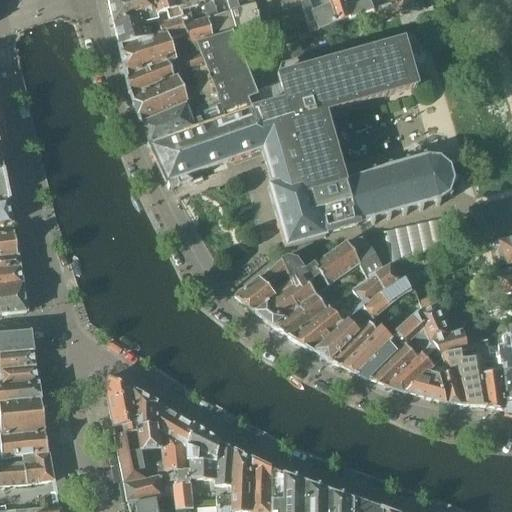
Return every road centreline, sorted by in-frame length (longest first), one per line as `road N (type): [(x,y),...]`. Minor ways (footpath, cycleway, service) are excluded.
road 1 (residential): [(511,436),(352,393),(273,350),(219,303),(157,200),(94,0)]
road 2 (residential): [(90,355),(242,441),(413,511)]
road 3 (residential): [(0,74),(59,322)]
road 4 (residential): [(98,511),(75,402),(75,382),(90,355)]
